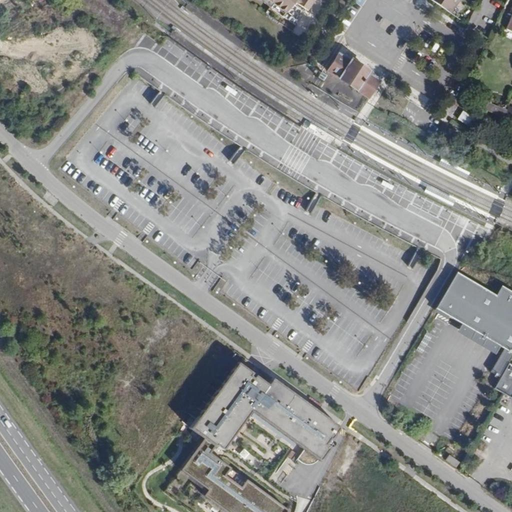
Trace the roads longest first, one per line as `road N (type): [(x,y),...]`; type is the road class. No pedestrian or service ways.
road 1 (unclassified): [(505,511),(59,192),(0,132)]
road 2 (residential): [(379,0),(357,35),(431,81),(461,41)]
